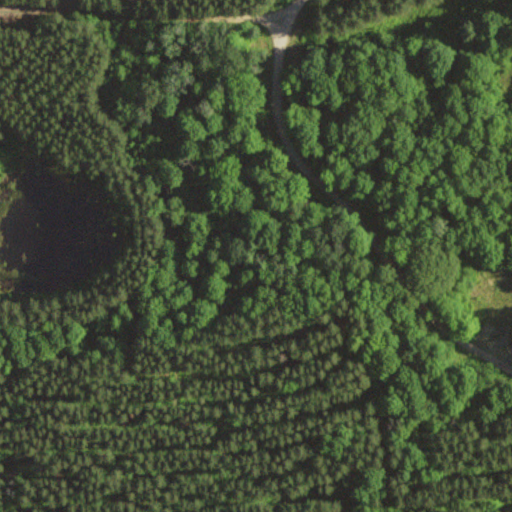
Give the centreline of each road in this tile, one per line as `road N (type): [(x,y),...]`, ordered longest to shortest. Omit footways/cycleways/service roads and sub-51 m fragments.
road 1 (track): [(511,348),(467,336),(346,231),(334,199),(279,133),(281,27),(315,0)]
road 2 (track): [(0,7),(281,27)]
